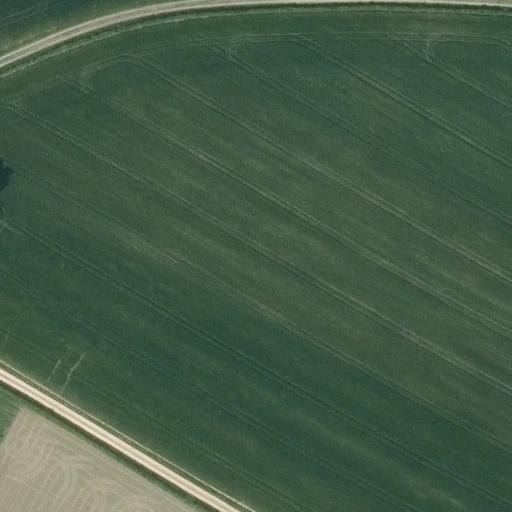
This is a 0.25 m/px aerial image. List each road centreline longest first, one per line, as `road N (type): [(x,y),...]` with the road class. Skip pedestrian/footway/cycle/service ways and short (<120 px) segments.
road 1 (track): [(265,0),(87,22),(0,62)]
road 2 (track): [(0,376),(227,511)]
